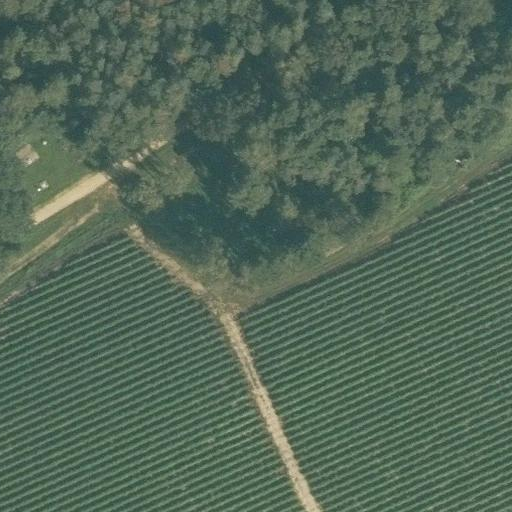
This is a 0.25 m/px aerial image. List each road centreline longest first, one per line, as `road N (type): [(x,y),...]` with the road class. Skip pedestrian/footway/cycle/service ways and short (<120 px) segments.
road 1 (track): [(0,272),(426,0)]
road 2 (track): [(0,238),(381,0)]
